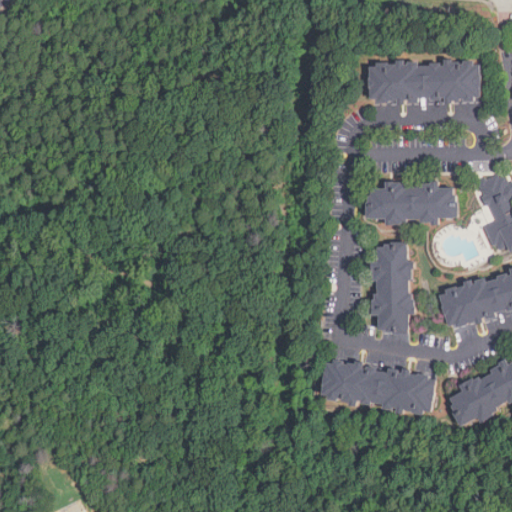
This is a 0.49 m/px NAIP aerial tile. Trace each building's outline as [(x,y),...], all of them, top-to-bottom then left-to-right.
[(371,61),(371,102),(481,101),(481,61),(371,61)] [(476,180),(494,218),(483,224),(492,244),(495,242),(498,249),(506,245),(510,252),(511,251),(511,206),(507,196),(511,193),(511,188),(505,173),(498,176),(497,173),(485,178),(484,176),(476,180)] [(442,181),(386,182),(386,187),(369,187),(370,218),(388,218),(388,223),(441,222),(441,218),(459,217),(458,186),(442,187),(442,181)] [(368,316),(374,316),(374,333),(406,334),(408,261),(403,261),(403,244),(371,243),(368,316)] [(511,311),(511,271),(441,287),(449,325),(511,311)] [(457,430),(511,403),(511,357),(450,387),(456,398),(444,404),(457,430)] [(423,416),(429,377),(321,360),(315,399),(423,416)]
